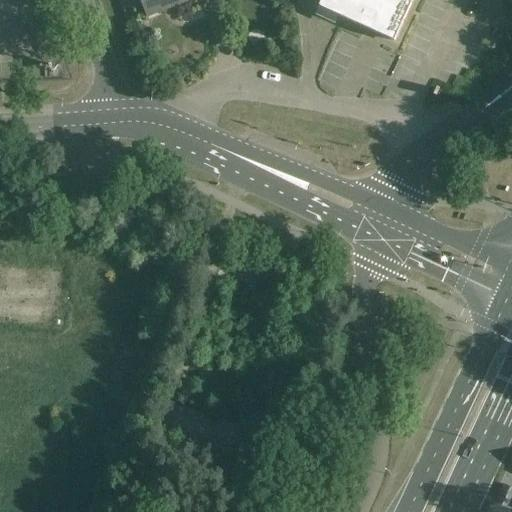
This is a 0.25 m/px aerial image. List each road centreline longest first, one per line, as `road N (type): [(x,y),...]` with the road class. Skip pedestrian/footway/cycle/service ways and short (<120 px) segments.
road 1 (unclassified): [(358,511),(374,477),(378,431),(362,292),(374,238)]
road 2 (primary): [(505,300),(408,511)]
road 3 (unclassified): [(382,210),(391,185),(427,148),(511,85)]
road 4 (tertiary): [(228,154),(374,238)]
road 5 (tertiary): [(382,210),(228,154)]
road 6 (tertiary): [(374,238),(505,300)]
road 7 (tertiary): [(511,269),(382,210)]
road 8 (primary): [(455,511),(511,399)]
road 9 (unclassified): [(114,120),(109,75),(82,0)]
road 10 (tertiary): [(228,154),(169,128),(114,120)]
